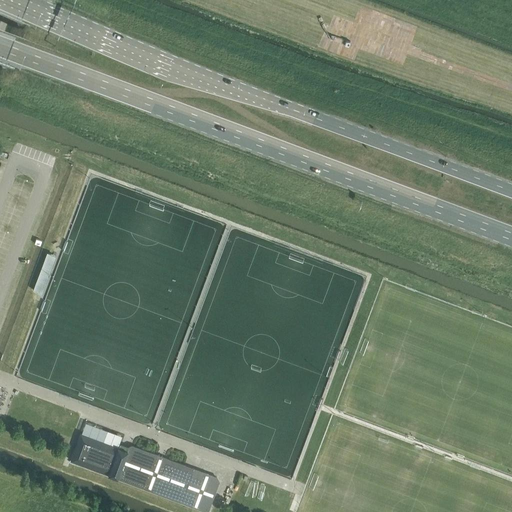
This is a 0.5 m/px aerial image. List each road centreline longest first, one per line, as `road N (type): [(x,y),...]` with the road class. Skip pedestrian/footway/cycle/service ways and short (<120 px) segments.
road 1 (primary): [(0,46),(511,237)]
road 2 (primary): [(511,191),(24,0)]
